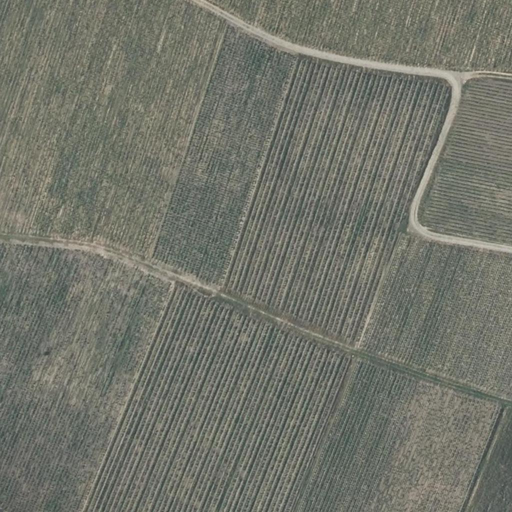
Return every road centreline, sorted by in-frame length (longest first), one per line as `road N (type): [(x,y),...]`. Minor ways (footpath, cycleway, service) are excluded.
road 1 (track): [(511,404),(356,356),(102,248),(0,235)]
road 2 (track): [(511,255),(421,235),(414,212),(455,108),(458,77),(296,52),(192,0)]
